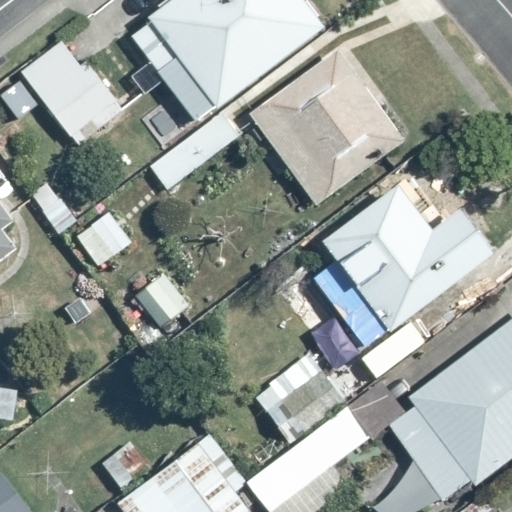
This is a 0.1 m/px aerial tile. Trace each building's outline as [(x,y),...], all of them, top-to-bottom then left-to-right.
[(318,25),(297,0),(166,0),(142,19),(159,41),(140,57),(192,124),(318,25)] [(118,107),(59,37),(15,74),(74,144),(118,107)] [(399,139),(332,49),(245,114),(312,204),(399,139)] [(240,137),(223,112),(148,164),(166,189),(240,137)] [(441,220),(407,175),(316,243),(383,333),(488,254),(454,209),(441,220)] [(0,232),(13,221),(0,206),(0,255),(11,246),(0,232)] [(130,242),(110,210),(73,233),(93,265),(130,242)] [(188,307),(164,270),(140,286),(164,322),(188,307)] [(384,424),(443,503),(511,452),(511,316),(394,404),(378,383),(307,435),(244,481),(266,511),(313,511),(346,488),(329,465),(366,438),(384,424)] [(342,398),(305,352),(251,395),(288,441),(342,398)] [(236,473),(207,434),(113,503),(120,511),(247,511),(225,482),(236,473)] [(0,511),(32,511),(38,508),(2,466),(0,467),(0,511)] [(494,511),(481,494),(456,511),(494,511)]
